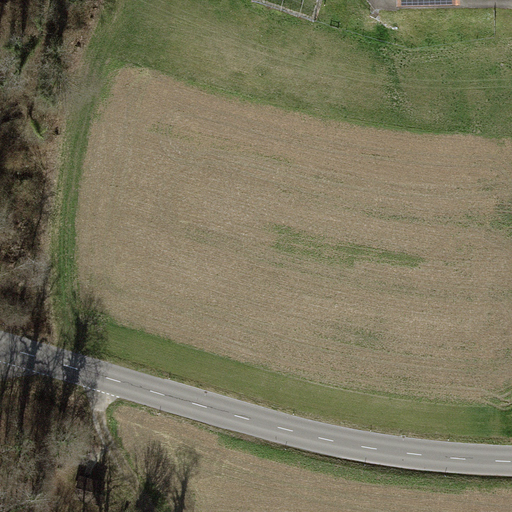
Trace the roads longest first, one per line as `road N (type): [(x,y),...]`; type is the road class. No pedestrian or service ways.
road 1 (tertiary): [(0,347),(362,448),(511,460)]
road 2 (track): [(103,377),(106,437),(148,511)]
